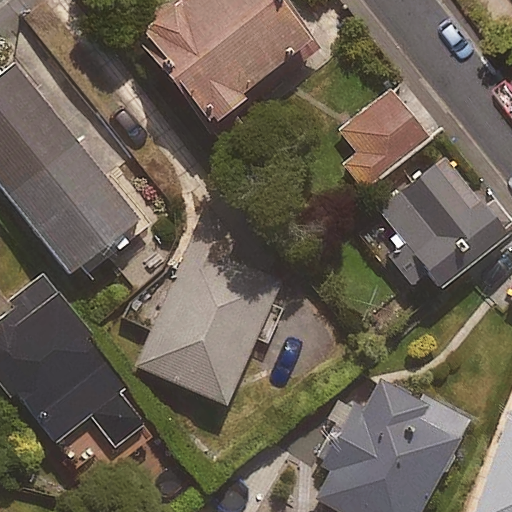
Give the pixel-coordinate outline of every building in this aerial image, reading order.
[(156,0),(124,27),(199,117),(236,87),(232,82),(302,24),(281,0),(156,0)] [(134,222),(6,57),(0,62),(0,188),(67,275),(134,222)] [(426,132),(386,84),(333,128),(352,151),(339,162),(360,187),(426,132)] [(423,300),(508,229),(501,220),(507,215),(480,184),(474,189),(437,146),(369,203),(379,215),(357,233),(407,293),(413,288),(423,300)] [(261,343),(279,304),(266,298),(274,279),(187,239),(132,360),(219,400),(248,336),(261,343)] [(98,351),(37,282),(0,314),(0,381),(28,413),(98,351)] [(321,468),(308,495),(340,511),(339,511),(413,511),(461,418),(375,373),(358,407),(343,400),(311,463),(321,468)] [(150,433),(113,386),(79,413),(117,460),(150,433)] [(511,511),(511,407),(509,407),(471,511),(511,511)]
